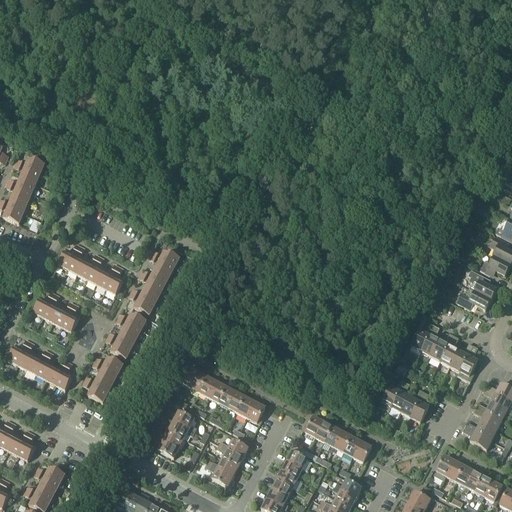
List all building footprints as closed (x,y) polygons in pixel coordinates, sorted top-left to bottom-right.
[(0,148),(0,160),(7,163),(9,159),(0,155),(3,150),(0,148)] [(26,166),(24,165),(18,163),(16,167),(41,177),(45,168),(28,161),(26,166)] [(41,177),(16,167),(14,171),(22,175),(20,180),(36,187),(41,177)] [(18,186),(15,185),(10,183),(8,187),(32,197),(36,187),(20,180),(18,186)] [(32,197),(8,187),(6,191),(14,194),(12,200),(28,207),(32,197)] [(9,206),(7,205),(1,203),(0,205),(0,206),(24,217),(28,207),(12,200),(9,206)] [(24,217),(0,206),(0,212),(5,215),(3,220),(19,227),(24,217)] [(496,238),(510,245),(511,241),(511,224),(510,224),(504,235),(499,232),(496,238)] [(496,253),(493,260),(494,261),(510,269),(511,266),(511,256),(503,252),(506,247),(495,241),(490,250),(496,253)] [(77,247),(72,255),(67,253),(59,269),(68,274),(81,250),(77,247)] [(81,250),(68,274),(78,279),(86,263),(81,260),(82,257),(85,252),(81,250)] [(153,255),(151,259),(175,271),(180,261),(164,253),(162,259),(153,255)] [(86,263),(78,279),(87,284),(96,268),(100,260),(95,257),(93,263),(91,265),(86,263)] [(175,271),(151,259),(149,263),(157,267),(154,273),(170,281),(175,271)] [(100,260),(96,268),(87,284),(97,289),(105,273),(100,270),(104,262),(100,260)] [(481,274),(490,279),(493,273),(505,280),(510,269),(494,261),(491,267),(486,265),(481,274)] [(111,275),(105,273),(97,289),(107,294),(115,278),(119,270),(115,267),(111,275)] [(119,270),(115,278),(107,294),(116,299),(125,283),(119,280),(124,272),(119,270)] [(151,278),(148,277),(143,274),(141,278),(165,290),(170,281),(154,273),(151,278)] [(488,283),(476,277),(470,274),(468,279),(470,281),(468,284),(472,286),(469,292),(474,295),(491,304),(496,294),(485,288),(488,283)] [(165,290),(141,278),(139,282),(147,287),(144,292),(160,300),(165,290)] [(141,297),(139,296),(133,293),(131,297),(155,309),(160,300),(144,292),(141,297)] [(457,306),(471,313),(474,308),(485,315),(491,304),(474,295),(471,301),(462,296),(457,306)] [(47,304),(42,301),(34,316),(43,321),(53,303),(56,298),(51,296),(47,304)] [(155,309),(131,297),(129,302),(137,306),(134,311),(150,319),(155,309)] [(56,298),(53,303),(43,321),(53,326),(61,311),(55,308),(60,300),(56,298)] [(66,313),(61,311),(53,326),(62,331),(72,313),(75,308),(70,306),(67,310),(66,313)] [(75,308),(72,313),(62,331),(72,336),(80,321),(75,318),(76,315),(79,310),(75,308)] [(120,318),(118,322),(141,334),(146,324),(141,322),(143,319),(132,314),(128,322),(120,318)] [(141,334),(118,322),(116,327),(123,331),(121,336),(136,344),(141,334)] [(425,337),(420,334),(411,350),(421,355),(434,329),(430,327),(425,337)] [(439,332),(434,329),(421,355),(430,360),(439,344),(434,341),(439,332)] [(110,337),(108,341),(131,353),(136,344),(121,336),(118,341),(110,337)] [(444,346),(439,344),(430,360),(440,365),(454,339),(449,337),(444,346)] [(458,342),(454,339),(440,365),(449,370),(458,354),(453,351),(458,342)] [(131,353),(108,341),(106,345),(114,350),(111,355),(126,363),(131,353)] [(26,343),(22,351),(17,348),(8,364),(18,369),(28,350),(30,345),(26,343)] [(30,345),(28,350),(18,369),(27,374),(36,358),(30,355),(35,348),(30,345)] [(463,356),(458,354),(449,370),(459,375),(473,349),(468,347),(463,356)] [(478,352),(473,349),(459,375),(469,381),(478,364),(473,362),(478,352)] [(42,361),(36,358),(27,374),(37,379),(47,360),(50,356),(45,353),(43,358),(42,361)] [(50,356),(47,360),(37,379),(46,384),(55,368),(50,366),(54,358),(50,356)] [(97,362),(95,366),(118,378),(123,368),(108,360),(105,366),(97,362)] [(55,368),(46,384),(56,389),(66,370),(69,366),(64,364),(60,371),(55,368)] [(69,366),(66,370),(56,389),(66,394),(74,378),(69,376),(73,368),(69,366)] [(118,378),(95,366),(92,370),(100,374),(98,379),(113,388),(118,378)] [(411,374),(399,367),(395,374),(407,381),(410,376),(411,374)] [(413,370),(411,374),(410,376),(419,381),(422,375),(413,370)] [(188,371),(180,386),(190,391),(198,376),(188,371)] [(198,376),(190,391),(200,396),(208,381),(198,376)] [(87,381),(85,385),(108,397),(113,388),(98,379),(95,385),(87,381)] [(208,381),(200,396),(209,401),(217,386),(208,381)] [(389,415),(391,411),(404,385),(405,385),(400,383),(395,392),(390,390),(379,410),(389,415)] [(108,397),(85,385),(82,390),(90,394),(88,398),(103,407),(108,397)] [(405,385),(404,385),(391,411),(400,416),(409,400),(405,397),(410,388),(406,386),(405,385)] [(217,386),(209,401),(219,406),(227,391),(217,386)] [(498,393),(488,387),(486,392),(511,406),(511,405),(511,393),(501,387),(498,393)] [(227,391),(219,406),(228,412),(236,396),(227,391)] [(483,397),(493,402),(491,407),(507,415),(511,406),(486,392),(483,397)] [(414,402),(409,400),(400,416),(410,422),(424,395),(419,393),(414,402)] [(428,398),(424,395),(410,422),(420,427),(429,410),(423,407),(428,398)] [(236,396),(228,412),(238,417),(246,401),(236,396)] [(246,401),(238,417),(248,422),(256,406),(246,401)] [(257,427),(265,411),(256,406),(248,422),(257,427)] [(488,412),(478,406),(476,411),(502,425),(507,415),(491,407),(488,412)] [(473,416),(483,421),(480,426),(497,435),(502,425),(476,411),(473,416)] [(194,423),(178,415),(173,425),(194,436),(197,432),(191,429),(194,423)] [(211,420),(209,424),(219,430),(221,425),(211,420)] [(319,423),(314,420),(305,436),(315,441),(325,423),(321,420),(319,423)] [(329,425),(325,423),(315,441),(325,446),(333,430),(328,427),(329,425)] [(4,432),(0,429),(0,448),(12,426),(8,424),(4,432)] [(168,434),(183,443),(186,437),(192,440),(194,436),(173,425),(168,434)] [(12,426),(0,448),(0,450),(9,455),(17,439),(12,436),(16,428),(12,426)] [(478,431),(468,426),(466,430),(492,444),(497,435),(480,426),(478,431)] [(325,446),(331,450),(328,453),(332,455),(343,436),(333,430),(325,446)] [(473,440),(470,445),(487,454),(492,444),(466,430),(463,435),(473,440)] [(23,442),(17,439),(9,455),(18,460),(31,436),(27,434),(23,442)] [(163,444),(178,452),(183,443),(168,434),(163,444)] [(31,436),(18,460),(28,465),(37,449),(31,446),(35,439),(31,436)] [(352,441),(343,436),(332,455),(336,457),(338,453),(344,457),(352,441)] [(352,441),(344,457),(353,462),(362,446),(352,441)] [(223,446),(220,445),(218,448),(243,461),(248,452),(232,443),(229,449),(224,446),(223,446)] [(158,454),(173,462),(178,452),(163,444),(158,454)] [(363,467),(372,451),(362,446),(353,462),(363,467)] [(216,452),(225,457),(222,463),(237,471),(243,461),(218,448),(216,452)] [(296,448),(293,452),(306,459),(308,455),(296,448)] [(503,464),(508,454),(504,452),(498,462),(503,464)] [(307,476),(312,466),(292,455),(287,465),(302,473),(307,476)] [(315,464),(318,460),(308,455),(306,459),(315,464)] [(444,460),(436,475),(446,481),(454,465),(444,460)] [(207,467),(209,468),(232,481),(237,471),(222,463),(219,469),(209,463),(207,467)] [(302,473),(287,465),(282,475),(297,483),(302,473)] [(455,486),(464,470),(454,465),(446,481),(455,486)] [(207,472),(215,476),(212,482),(227,490),(232,481),(209,468),(207,472)] [(38,471),(36,476),(60,488),(65,479),(50,470),(47,476),(38,471)] [(455,486),(461,489),(459,493),(463,495),(473,475),(464,470),(455,486)] [(292,492),(298,495),(302,486),(297,483),(282,475),(277,484),(292,492)] [(483,480),(473,475),(463,495),(467,497),(469,493),(475,496),(483,480)] [(60,488),(36,476),(34,480),(42,484),(39,489),(55,498),(60,488)] [(475,496),(480,499),(477,504),(481,506),(484,501),(492,485),(483,480),(475,496)] [(6,483),(3,489),(0,494),(0,511),(1,511),(3,511),(11,497),(6,494),(10,486),(6,483)] [(292,492),(277,484),(272,494),(287,502),(292,492)] [(342,490),(336,486),(334,490),(356,502),(361,492),(345,484),(342,490)] [(494,506),(502,490),(492,485),(484,501),(494,506)] [(125,511),(133,498),(127,495),(130,490),(126,488),(113,511),(112,511),(125,511)] [(28,491),(26,495),(50,507),(55,498),(39,489),(36,495),(28,491)] [(332,494),(338,497),(335,503),(351,511),(356,502),(334,490),(332,494)] [(511,494),(508,493),(499,508),(506,511),(510,511),(511,508),(511,494)] [(287,502),(272,494),(267,503),(283,511),(286,511),(288,509),(284,507),(287,502)] [(47,511),(50,507),(26,495),(24,499),(32,503),(29,509),(35,511),(47,511)] [(408,505),(421,511),(425,511),(431,501),(424,497),(422,500),(413,495),(408,505)] [(125,511),(137,511),(145,498),(141,496),(138,501),(133,498),(125,511)] [(137,511),(150,511),(152,508),(146,505),(149,500),(145,498),(137,511)] [(283,511),(267,503),(262,511),(281,511),(282,511),(283,511)] [(332,508),(326,505),(324,509),(329,511),(350,511),(351,511),(335,503),(332,508)]
